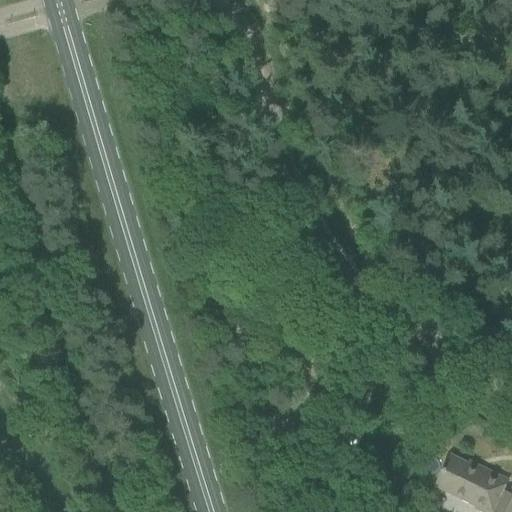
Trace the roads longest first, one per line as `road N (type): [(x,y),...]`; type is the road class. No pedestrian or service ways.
road 1 (primary): [(218,511),(63,14)]
road 2 (track): [(511,393),(391,330),(360,305),(317,254),(279,166),(264,101)]
road 3 (unclassified): [(264,101),(233,23),(199,0)]
